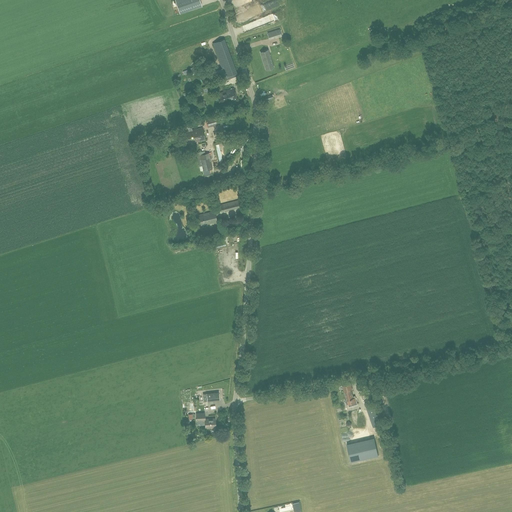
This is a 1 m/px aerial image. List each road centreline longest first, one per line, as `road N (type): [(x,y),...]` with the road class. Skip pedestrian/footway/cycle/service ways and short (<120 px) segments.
road 1 (unclassified): [(241,511),(234,402),(256,114),(221,0)]
road 2 (track): [(511,125),(253,192)]
